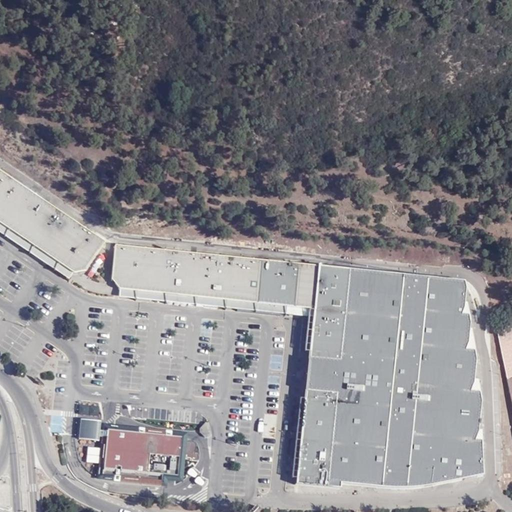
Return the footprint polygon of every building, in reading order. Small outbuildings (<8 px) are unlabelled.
[(0,170),(0,232),(71,280),(75,275),(91,272),(107,243),(0,170)] [(318,266),(117,245),(115,283),(123,289),(314,310),(318,266)] [(468,283),(318,266),(314,310),(301,490),(345,494),(347,488),(397,493),(431,492),(488,480),(481,397),(476,350),(470,319),(468,283)] [(511,324),(497,329),(511,392),(511,324)] [(85,402),(84,414),(95,415),(96,403),(85,402)] [(104,426),(102,442),(104,440),(106,440),(108,431),(171,437),(171,440),(185,442),(186,434),(104,426)] [(100,463),(99,471),(102,471),(101,479),(162,485),(162,480),(162,476),(177,478),(177,476),(182,476),(184,458),(191,459),(191,460),(198,460),(199,453),(195,453),(196,445),(194,443),(185,442),(171,440),(171,437),(108,431),(106,440),(104,440),(102,442),(102,444),(100,463)] [(92,443),(90,462),(100,463),(102,444),(92,443)]
